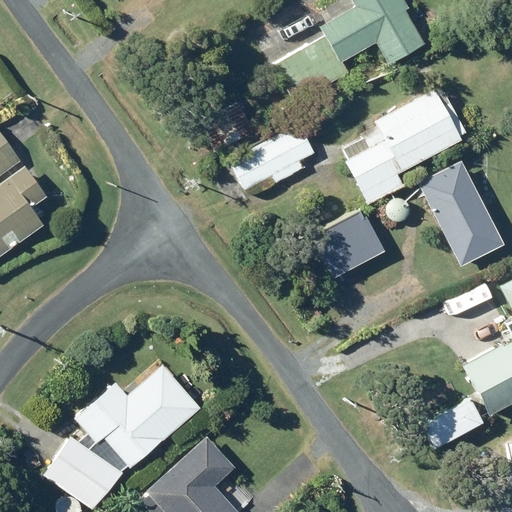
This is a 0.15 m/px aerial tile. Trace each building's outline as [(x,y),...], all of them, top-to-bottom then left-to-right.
[(317,33),(266,63),(288,101),(341,71),(333,58),(367,38),(379,59),(413,39),(396,9),(400,7),(396,0),(345,0),(347,3),(312,23),(317,33)] [(168,46),(153,25),(136,37),(151,58),(168,46)] [(366,117),(375,135),(335,156),(359,200),(394,182),(388,169),(451,136),(448,132),(456,128),(450,116),(456,113),(442,87),(436,90),(434,85),(426,89),(425,87),(366,117)] [(231,100),(192,120),(207,149),(246,129),(231,100)] [(294,157),(308,149),(294,122),(273,133),(271,128),(239,145),(241,149),(223,159),(238,187),(265,173),(269,180),(298,164),(294,157)] [(0,140),(0,167),(13,158),(0,140)] [(450,156),(408,177),(450,262),(492,241),(450,156)] [(0,245),(33,221),(21,204),(37,192),(15,162),(0,172),(0,245)] [(306,230),(301,233),(324,275),(375,247),(353,205),(330,217),(320,198),(296,211),(306,230)] [(499,305),(511,330),(452,362),(478,410),(511,392),(511,270),(489,282),(501,304),(499,305)] [(65,414),(86,439),(78,445),(61,434),(35,471),(83,506),(101,480),(154,435),(106,379),(65,414)] [(460,395),(412,421),(424,444),(472,418),(460,395)] [(231,511),(204,481),(225,462),(197,432),(136,487),(140,491),(133,498),(145,511),(231,511)]
